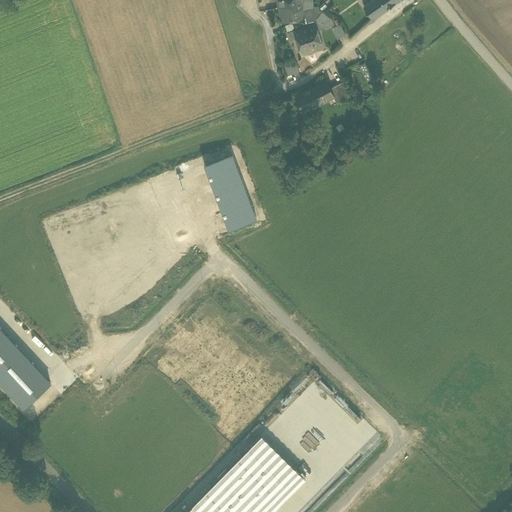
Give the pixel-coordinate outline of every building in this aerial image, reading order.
[(277,0),(279,8),(286,6),(286,8),(292,7),(292,11),(304,8),(303,6),(303,2),(302,0),(277,0)] [(371,0),(363,6),(372,18),(398,0),(371,0)] [(288,20),(306,16),(304,8),(292,11),(292,7),(286,8),(286,6),(279,8),(282,21),(288,20)] [(318,6),(304,8),(306,16),(307,22),(313,21),(322,10),(318,6)] [(314,21),(315,22),(317,30),(321,29),(330,26),(334,24),(332,19),(327,15),(322,11),(318,17),(318,18),(316,19),(314,20),(314,21)] [(323,48),(317,30),(315,22),(314,22),(315,23),(288,33),(291,41),(296,39),(302,55),(323,48)] [(346,33),(340,23),(331,28),(337,38),(346,33)] [(284,64),(288,75),(299,71),(295,60),(284,64)] [(359,64),(363,72),(369,70),(365,62),(359,64)] [(373,79),(369,70),(363,72),(367,81),(373,79)] [(298,95),(305,108),(325,98),(324,96),(332,91),(331,89),(329,85),(324,78),(316,82),(317,84),(298,95)] [(379,88),(375,80),(369,83),(372,91),(379,88)] [(317,84),(316,82),(294,94),(304,114),(335,97),(332,91),(324,96),(325,98),(305,108),(298,95),(317,84)] [(335,97),(337,102),(351,96),(344,82),(331,89),(332,91),(335,97)] [(360,93),(354,88),(350,94),(356,98),(360,93)] [(286,135),(289,142),(299,137),(296,131),(286,135)] [(232,153),(204,164),(229,229),(257,219),(232,153)] [(220,284),(212,292),(233,313),(241,304),(220,284)] [(0,327),(0,381),(24,407),(50,382),(0,327)] [(305,367),(264,327),(197,396),(237,435),(305,367)] [(169,342),(155,356),(164,364),(178,350),(169,342)] [(262,435),(249,447),(284,482),(254,511),(271,511),(305,478),(262,435)] [(254,511),(284,482),(249,447),(185,511),(254,511)]
